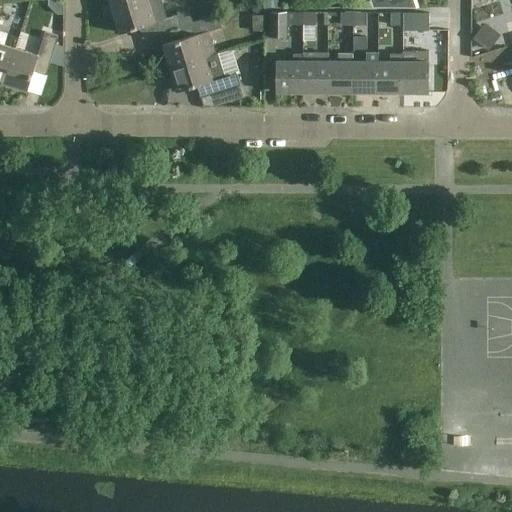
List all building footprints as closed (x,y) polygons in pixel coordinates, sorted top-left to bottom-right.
[(109,0),(113,10),(144,0),(109,0)] [(144,0),(113,10),(120,33),(144,26),(148,37),(143,38),(143,39),(185,27),(185,26),(194,23),(194,22),(190,10),(179,14),(168,17),(162,0),(144,0)] [(287,37),(287,11),(270,11),(270,37),(287,37)] [(317,13),(304,13),(304,25),(317,25),(317,13)] [(342,26),(354,26),(354,13),(342,13),(342,26)] [(367,13),(354,13),(354,26),(367,26),(367,13)] [(404,26),(404,13),(392,13),(392,26),(404,26)] [(429,13),(416,13),(404,13),(404,26),(429,26),(429,13)] [(185,26),(185,27),(188,37),(164,45),(171,68),(207,57),(218,54),(211,31),(223,27),(219,15),(194,22),(194,23),(185,26)] [(0,17),(0,82),(6,84),(17,48),(0,42),(0,23),(2,18),(0,17)] [(39,55),(17,48),(6,84),(30,91),(37,67),(48,71),(46,75),(47,76),(53,59),(62,61),(63,46),(57,44),(60,36),(46,32),(39,55)] [(379,93),(379,61),(379,51),(367,51),(366,61),(354,61),(354,93),(379,93)] [(316,60),(304,60),(304,92),(329,92),(329,61),(329,52),(316,52),(316,60)] [(329,61),(329,92),(354,93),(354,61),(353,61),(353,53),(338,52),(338,61),(329,61)] [(379,61),(379,93),(404,93),(404,61),(404,53),(390,52),(390,61),(379,61)] [(304,92),(304,60),(304,53),(294,53),(293,60),(278,60),(278,92),(304,92)] [(218,54),(207,57),(171,68),(179,92),(202,84),(206,95),(200,97),(201,98),(241,86),(236,72),(225,76),(218,54)] [(404,61),(404,93),(430,93),(430,61),(404,61)] [(333,124),(333,110),(310,110),(310,124),(333,124)] [(0,373),(0,398),(24,380),(12,364),(0,373)]
